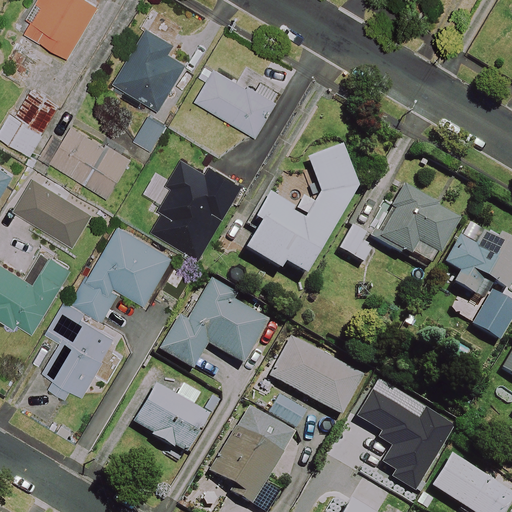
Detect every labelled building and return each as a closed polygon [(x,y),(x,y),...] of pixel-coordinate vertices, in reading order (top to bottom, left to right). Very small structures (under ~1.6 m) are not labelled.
[(43,0),(26,33),(73,58),(103,0),(43,0)] [(173,44),(149,29),(116,82),(159,109),(187,64),(168,52),(173,44)] [(276,103),(215,72),(199,102),(218,112),(214,120),(232,129),(235,124),(259,136),(276,103)] [(0,136),(31,155),(45,132),(61,105),(31,88),(15,115),(12,113),(0,132),(0,136)] [(132,158),(61,118),(40,155),(111,196),(132,158)] [(163,130),(149,122),(139,143),(153,150),(163,130)] [(245,156),(183,126),(147,198),(208,229),(245,156)] [(302,279),(355,190),(342,147),(305,158),(317,195),(302,220),(291,214),(294,209),(267,193),(250,222),(257,225),(241,253),(278,275),(282,267),(302,279)] [(0,197),(14,174),(0,165),(0,197)] [(93,214),(34,181),(16,214),(75,246),(93,214)] [(458,220),(403,189),(394,204),(389,201),(368,238),(399,256),(401,252),(430,268),(458,220)] [(174,259),(117,227),(73,305),(65,301),(46,334),(62,343),(41,380),(69,395),(73,388),(85,395),(121,331),(103,321),(121,289),(148,305),(174,259)] [(365,235),(351,227),(336,252),(360,267),(370,251),(359,245),(365,235)] [(511,247),(483,231),(452,286),(472,298),(482,279),(504,291),(510,281),(511,282),(511,247)] [(72,268),(51,255),(34,284),(0,263),(0,316),(15,326),(18,322),(34,332),(72,268)] [(269,320),(209,284),(187,320),(180,316),(159,352),(191,371),(207,345),(241,366),(269,320)] [(511,311),(511,306),(492,294),(477,318),(499,332),(511,311)] [(360,377),(292,338),(269,378),(338,417),(360,377)] [(511,349),(499,369),(511,377),(511,349)] [(198,396),(181,386),(174,399),(155,388),(132,426),(184,456),(206,418),(190,409),(198,396)] [(306,412),(276,396),(266,414),(296,431),(306,412)] [(293,437),(248,410),(209,473),(234,489),(231,494),(250,506),(293,437)] [(502,511),(511,497),(511,495),(450,456),(429,488),(466,511),(502,511)] [(364,511),(347,502),(341,511),(364,511)]
